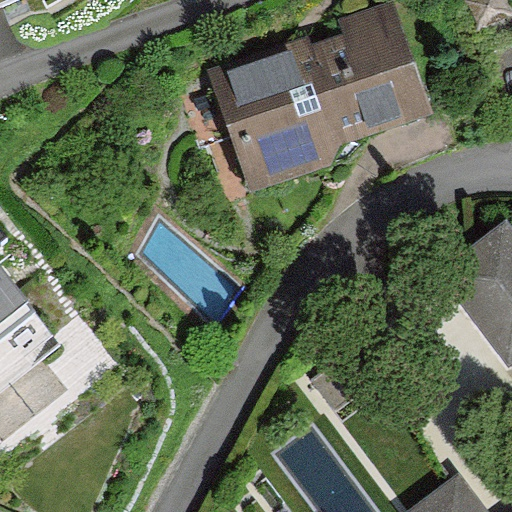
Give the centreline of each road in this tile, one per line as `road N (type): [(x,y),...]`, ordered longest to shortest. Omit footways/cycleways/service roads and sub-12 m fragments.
road 1 (residential): [(175,511),(302,274),(363,214),(445,176),(511,167)]
road 2 (residential): [(0,75),(193,0)]
